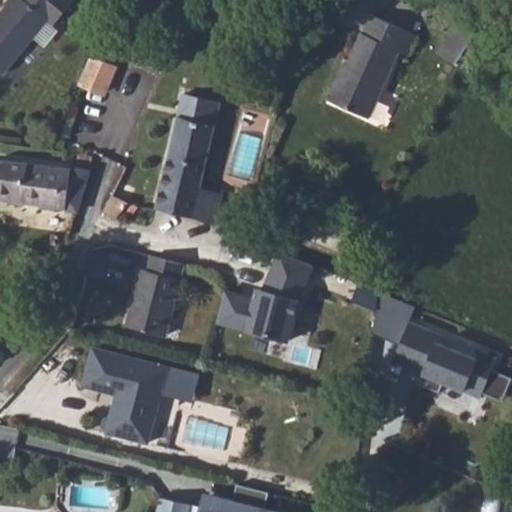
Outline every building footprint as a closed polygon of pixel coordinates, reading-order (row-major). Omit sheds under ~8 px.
[(74,0),(8,0),(5,4),(7,6),(0,14),(0,69),(4,73),(48,20),(54,25),(74,0)] [(342,77),(338,76),(328,100),(370,118),(400,51),(400,50),(396,48),(405,29),(373,15),(364,34),(362,33),(347,65),(342,77)] [(419,35),(405,29),(396,48),(400,50),(400,51),(409,56),(419,35)] [(78,85),(108,91),(118,66),(89,58),(78,85)] [(342,77),(347,65),(344,63),(338,76),(342,77)] [(209,223),(217,192),(201,188),(221,102),(185,94),(157,208),(183,215),(194,217),(209,223)] [(0,192),(11,194),(10,202),(77,211),(81,199),(90,171),(0,159),(0,192)] [(0,201),(10,202),(11,194),(0,192),(0,201)] [(209,223),(216,225),(224,193),(217,192),(209,223)] [(129,202),(112,195),(103,212),(116,219),(123,211),(129,215),(133,216),(139,207),(132,203),(129,202)] [(316,261),(280,252),(264,291),(258,288),(258,299),(226,291),(218,322),(289,341),(300,300),(316,261)] [(143,292),(134,328),(166,336),(184,264),(153,256),(149,270),(142,269),(137,290),(143,292)] [(128,326),(134,328),(143,292),(137,290),(128,326)] [(410,322),(416,307),(380,291),(375,333),(401,343),(394,361),(424,374),(420,384),(440,392),(444,382),(481,397),(484,391),(504,400),(511,379),(511,376),(493,369),(498,358),(480,351),(476,359),(438,343),(441,335),(410,322)] [(193,401),(200,374),(93,347),(84,386),(117,394),(108,432),(148,443),(161,393),(193,401)] [(351,498),(353,488),(329,482),(326,491),(351,498)] [(323,507),(326,491),(320,490),(316,505),(323,507)] [(347,511),(351,498),(326,491),(323,507),(329,508),(332,508),(347,511)] [(264,511),(266,508),(212,495),(210,503),(203,501),(202,507),(161,497),(156,511),(264,511)] [(327,511),(329,508),(323,507),(316,505),(305,502),(302,511),(327,511)]
